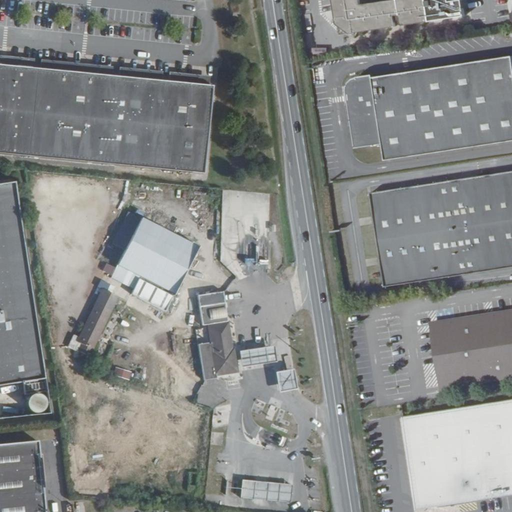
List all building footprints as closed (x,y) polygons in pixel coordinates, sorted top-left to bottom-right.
[(333,0),(338,24),(351,34),(396,26),(394,15),(401,15),(402,26),(430,21),(426,0),(388,0),(362,4),(361,0),(333,0)] [(339,35),(351,34),(338,24),(339,35)] [(0,63),(36,67),(36,58),(0,54),(0,63)] [(511,140),(511,55),(376,76),(376,74),(364,76),(364,78),(360,80),(357,81),(355,83),(353,86),(351,89),(350,91),(352,102),(350,102),(357,148),(370,146),(369,143),(384,141),(384,144),(387,159),(511,140)] [(41,68),(114,75),(115,66),(43,58),(41,68)] [(0,153),(206,175),(215,86),(175,82),(170,81),(119,76),(114,75),(41,68),(36,67),(0,63),(0,153)] [(119,76),(170,81),(171,71),(120,66),(119,76)] [(175,82),(211,85),(212,75),(176,72),(175,82)] [(511,170),(371,192),(386,287),(511,267),(511,170)] [(0,387),(23,384),(25,396),(46,392),(44,380),(14,182),(0,184),(0,387)] [(167,313),(200,248),(141,219),(117,267),(141,279),(133,296),(167,313)] [(107,263),(103,271),(112,275),(116,268),(107,263)] [(110,291),(94,283),(79,317),(75,316),(68,331),(88,340),(110,291)] [(197,302),(199,324),(226,321),(224,299),(223,292),(196,295),(197,302)] [(439,372),(441,387),(511,376),(511,311),(438,323),(446,371),(439,372)] [(446,371),(438,323),(432,324),(439,372),(446,371)] [(236,350),(233,324),(210,326),(212,341),(202,343),(206,376),(209,376),(209,380),(222,379),(221,373),(239,371),(236,350)] [(276,345),(236,350),(239,371),(278,366),(276,345)] [(116,367),(114,375),(131,379),(132,371),(116,367)] [(300,389),(297,369),(278,372),(281,392),(300,389)] [(202,401),(205,393),(196,390),(193,399),(202,401)] [(26,403),(26,406),(27,409),(29,412),(31,413),(34,415),(37,415),(40,414),(43,412),(45,409),(46,407),(46,403),(45,400),(43,398),(41,396),(38,395),(35,395),(32,396),(29,397),(27,400),(26,403)] [(511,401),(407,417),(415,493),(429,507),(511,492),(511,401)] [(288,450),(293,435),(267,426),(262,442),(288,450)] [(45,511),(39,440),(0,444),(0,511),(45,511)] [(247,501),(250,482),(213,479),(212,498),(247,501)] [(262,483),(250,482),(247,501),(259,503),(262,483)] [(288,506),(289,486),(262,483),(259,503),(288,506)]
